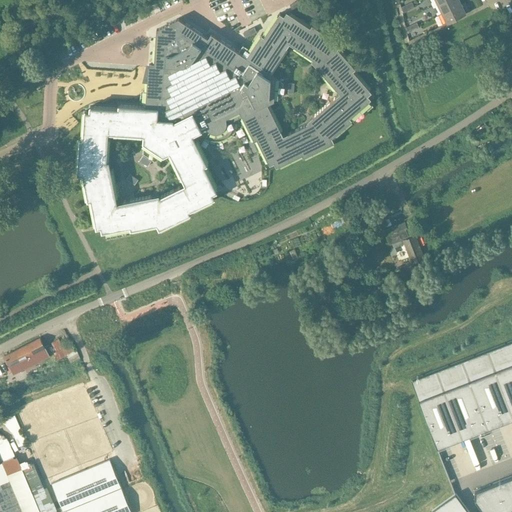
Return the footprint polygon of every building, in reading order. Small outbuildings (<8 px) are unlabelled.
[(458,0),(445,0),(437,4),(442,13),(461,4),(458,0)] [(461,4),(442,13),(447,23),(465,14),(461,4)] [(264,36),(262,35),(261,34),(246,57),(211,33),(208,38),(178,18),(156,29),(154,65),(148,64),(148,67),(146,94),(145,106),(118,104),(118,105),(118,108),(93,106),(92,106),(90,106),(90,111),(85,111),(85,113),(84,113),(83,139),(80,139),(80,138),(77,174),(78,174),(78,173),(82,174),(88,200),(91,199),(96,224),(97,227),(101,226),(102,228),(102,231),(105,230),(130,225),(130,228),(130,229),(157,223),(159,228),(190,213),(190,212),(189,210),(212,199),(212,198),(214,197),(212,193),(216,191),(215,189),(215,188),(204,165),(206,164),(207,164),(195,140),(203,136),(205,137),(207,139),(209,140),(212,141),(214,141),(217,141),(219,141),(222,140),(224,139),(226,138),(228,136),(230,134),(231,132),(233,130),(233,128),(234,125),(234,123),(234,120),(242,117),(254,141),(255,141),(255,140),(257,139),(268,162),(270,164),(274,162),(276,167),(278,166),(301,155),(303,157),(302,157),(303,158),(334,142),(334,141),(334,142),(332,137),(352,120),(351,119),(350,117),(369,101),(369,100),(371,99),(367,95),(371,92),(369,90),(370,90),(353,70),(355,69),(355,68),(338,48),(341,44),(311,24),(311,25),(310,27),(289,13),(288,13),(286,12),(284,16),(280,13),(278,15),(264,36)] [(424,257),(415,234),(410,236),(404,222),(385,230),(389,242),(386,243),(389,249),(394,247),(392,243),(402,239),(411,262),(424,257)] [(377,233),(370,236),(373,242),(380,239),(377,233)] [(40,338),(30,343),(38,359),(48,355),(40,338)] [(67,354),(70,360),(71,362),(81,359),(72,342),(71,342),(63,347),(58,339),(51,343),(56,351),(54,353),(58,360),(67,354)] [(511,340),(487,350),(462,360),(436,370),(411,380),(437,448),(462,438),(488,428),(511,418),(511,340)] [(4,355),(13,372),(38,359),(30,343),(15,351),(15,350),(4,355)] [(13,412),(11,413),(0,418),(0,419),(13,434),(18,446),(26,443),(13,412)] [(55,511),(54,511),(52,511),(32,464),(9,473),(4,461),(0,452),(0,511),(55,511)] [(131,511),(122,490),(110,459),(51,483),(62,511),(131,511)] [(511,511),(511,475),(489,485),(474,490),(474,499),(483,511),(511,511)] [(468,511),(455,493),(429,511),(468,511)]
